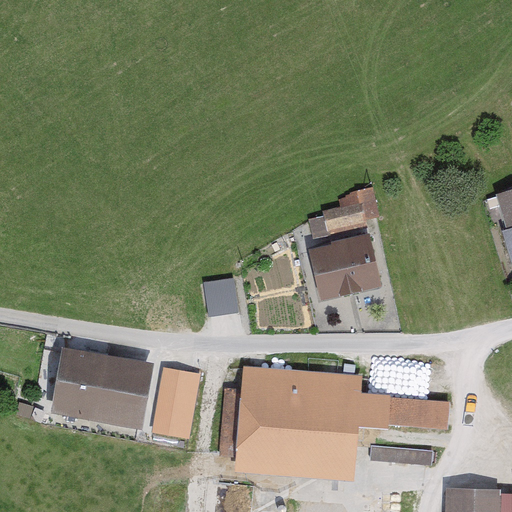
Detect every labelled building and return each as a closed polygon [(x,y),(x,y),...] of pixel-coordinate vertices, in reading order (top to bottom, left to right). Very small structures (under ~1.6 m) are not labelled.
[(372,189),(356,193),(338,203),(340,210),(321,214),(322,217),(307,220),(311,240),(365,229),(363,220),(378,217),(372,189)] [(511,192),(494,199),(504,233),(502,234),(511,267),(511,192)] [(381,291),(369,235),(325,245),(326,249),(309,253),(321,305),(381,291)] [(234,275),(204,280),(209,314),(239,309),(234,275)] [(145,371),(69,359),(60,412),(136,424),(145,371)] [(184,371),(169,369),(162,419),(174,421),(172,441),(188,443),(195,391),(182,389),(184,371)] [(361,378),(244,370),(237,475),(354,483),(361,378)] [(447,431),(448,405),(365,400),(364,426),(447,431)] [(430,466),(430,453),(369,449),(368,461),(430,466)] [(499,511),(500,491),(445,490),(444,511),(499,511)]
